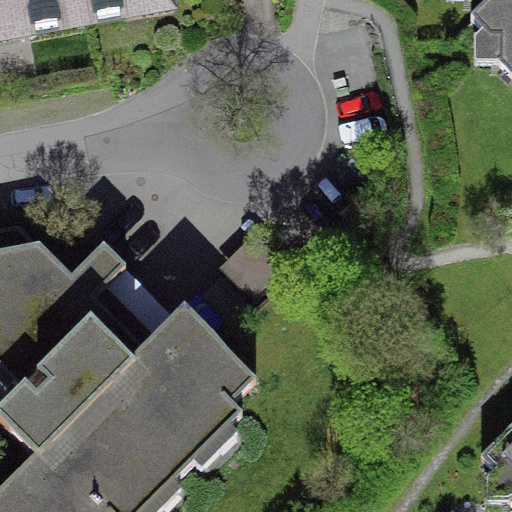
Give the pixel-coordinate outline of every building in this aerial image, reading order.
[(180,0),(0,0),(0,57),(2,68),(187,30),(180,0)] [(478,35),(477,61),(506,63),(511,69),(511,0),(482,0),(472,9),(488,27),(478,35)] [(208,212),(175,244),(204,274),(237,242),(208,212)] [(71,283),(18,230),(0,232),(0,428),(35,463),(0,498),(0,511),(148,511),(242,419),(232,409),(256,385),(184,313),(143,355),(93,305),(125,273),(103,251),(71,283)] [(287,270),(256,240),(223,273),(254,303),(287,270)] [(511,425),(483,454),(494,466),(495,494),(511,492),(511,425)]
